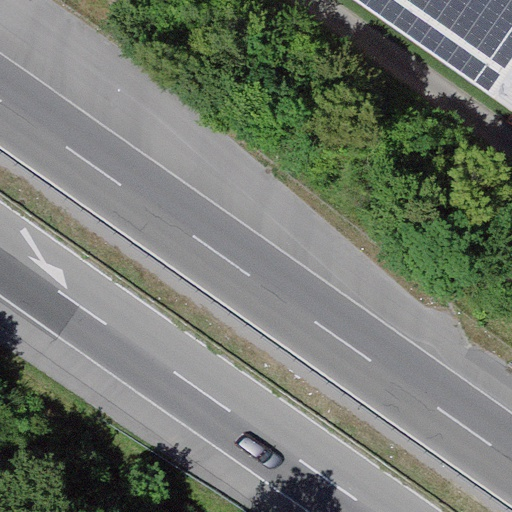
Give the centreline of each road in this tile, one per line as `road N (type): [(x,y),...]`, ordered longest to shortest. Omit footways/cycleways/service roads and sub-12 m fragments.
road 1 (motorway): [(511,456),(0,96)]
road 2 (motorway): [(0,251),(371,511)]
